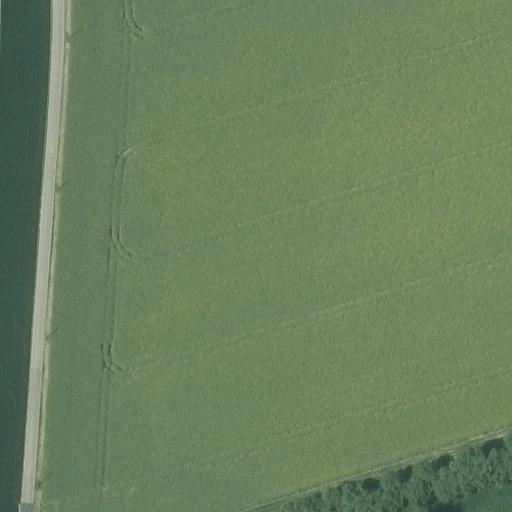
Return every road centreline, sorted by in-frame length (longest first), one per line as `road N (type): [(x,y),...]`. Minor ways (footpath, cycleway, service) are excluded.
road 1 (track): [(55,0),(23,511)]
road 2 (track): [(252,511),(511,433)]
